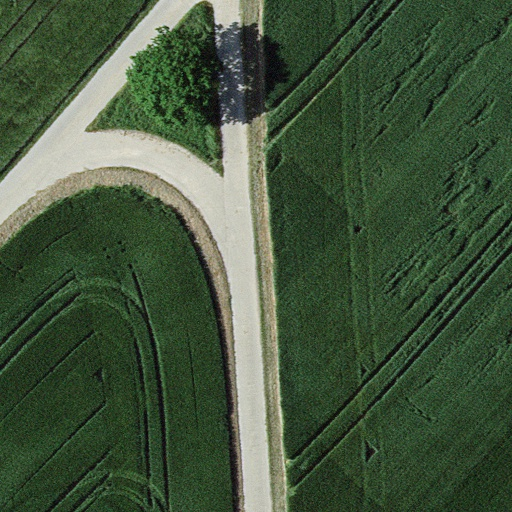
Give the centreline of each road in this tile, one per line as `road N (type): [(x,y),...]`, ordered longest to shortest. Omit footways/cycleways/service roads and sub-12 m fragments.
road 1 (track): [(226,0),(260,511)]
road 2 (track): [(177,0),(0,203)]
road 3 (track): [(43,154),(152,152),(198,177),(241,217)]
